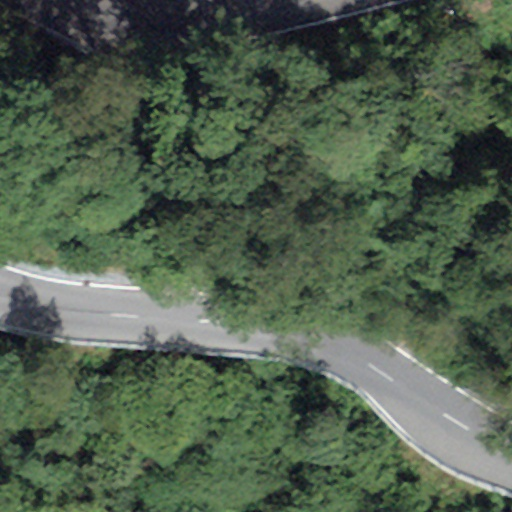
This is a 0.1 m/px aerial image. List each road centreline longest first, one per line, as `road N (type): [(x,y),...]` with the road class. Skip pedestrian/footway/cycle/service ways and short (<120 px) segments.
road 1 (tertiary): [(511,455),(335,344),(0,293)]
road 2 (tertiary): [(54,0),(149,27),(195,25),(281,0)]
